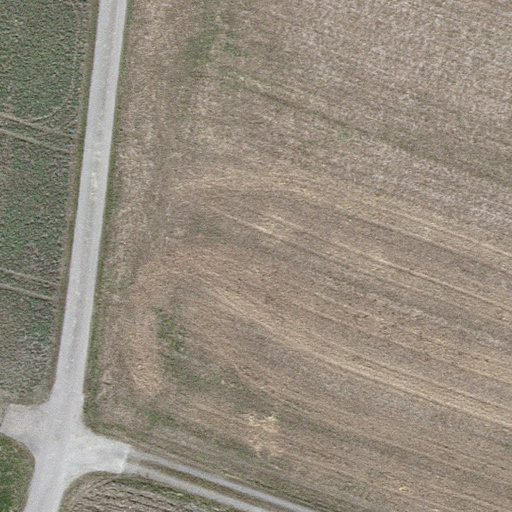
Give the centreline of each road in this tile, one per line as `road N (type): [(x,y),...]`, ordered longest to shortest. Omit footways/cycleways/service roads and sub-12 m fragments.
road 1 (track): [(122,0),(65,439),(41,511)]
road 2 (track): [(65,439),(271,511)]
